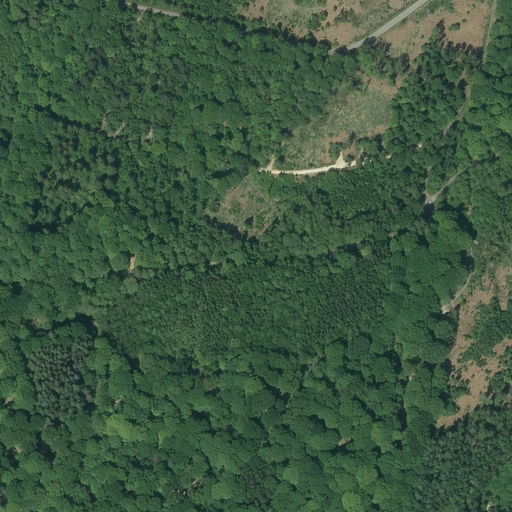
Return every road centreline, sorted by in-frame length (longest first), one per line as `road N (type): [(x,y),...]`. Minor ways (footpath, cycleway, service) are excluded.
road 1 (track): [(446,129),(410,151),(366,163),(271,174),(18,113)]
road 2 (track): [(99,0),(329,52),(359,44),(424,0)]
road 3 (track): [(47,0),(0,196)]
road 4 (track): [(511,146),(456,178),(428,205),(427,172),(446,129)]
road 5 (track): [(329,52),(475,87)]
